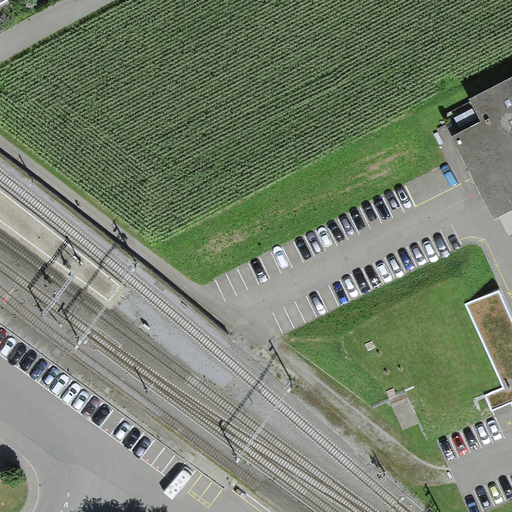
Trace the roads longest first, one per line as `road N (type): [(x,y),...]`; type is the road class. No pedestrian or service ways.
road 1 (residential): [(115,0),(0,56)]
road 2 (residential): [(72,478),(153,492),(193,511)]
